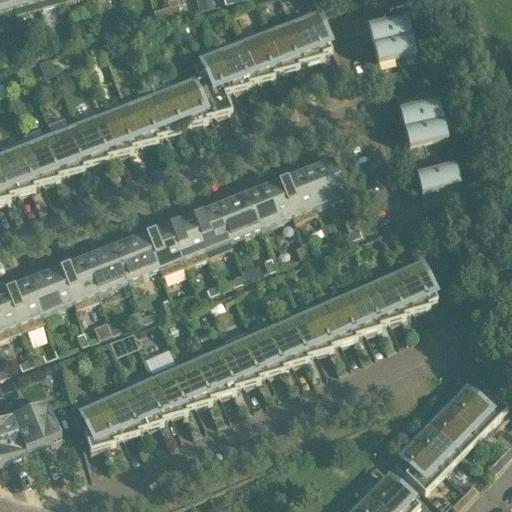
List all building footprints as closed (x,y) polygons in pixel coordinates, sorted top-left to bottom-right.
[(0,0),(0,18),(13,15),(14,14),(9,0),(0,0)] [(15,21),(40,15),(35,0),(9,0),(14,14),(13,15),(15,21)] [(35,0),(40,15),(64,8),(61,0),(35,0)] [(61,0),(64,8),(89,1),(88,0),(61,0)] [(200,16),(213,13),(209,0),(205,0),(196,2),(200,16)] [(225,9),(238,6),(235,0),(230,0),(223,2),(225,9)] [(169,12),(173,24),(182,22),(176,3),(168,6),(169,12)] [(142,24),(144,31),(157,28),(155,21),(142,24)] [(125,37),(132,35),(129,22),(122,24),(125,37)] [(318,22),(292,32),(306,69),(324,65),(323,62),(332,58),(318,24),(318,22)] [(372,52),(411,41),(406,22),(367,33),(372,52)] [(299,71),(306,69),(292,32),(267,42),(282,79),(299,74),(299,71)] [(87,47),(100,43),(98,36),(85,40),(87,47)] [(416,60),(411,41),(372,52),(377,71),(416,60)] [(267,42),(243,51),(257,88),(275,84),(274,81),(282,79),(267,42)] [(74,43),(61,46),(63,54),(76,50),(74,43)] [(36,53),(38,60),(51,57),(49,50),(36,53)] [(16,53),(20,65),(27,63),(23,51),(16,53)] [(87,62),(85,54),(84,51),(76,53),(79,64),(87,62)] [(249,90),(257,88),(243,51),(218,61),(232,98),(250,94),(249,90)] [(66,63),(76,60),(75,53),(64,56),(66,63)] [(193,70),(200,87),(214,124),(232,119),(224,100),(232,98),(218,61),(193,70)] [(44,77),(53,74),(49,64),(40,67),(44,77)] [(24,71),(16,73),(15,73),(20,84),(28,81),(24,71)] [(189,133),(175,96),(170,82),(161,85),(167,100),(150,106),(165,143),(183,138),(182,135),(189,133)] [(206,126),(214,124),(200,87),(175,96),(189,133),(207,129),(206,126)] [(147,98),(123,107),(140,152),(158,148),(157,145),(165,143),(150,106),(147,98)] [(123,107),(98,117),(116,162),(134,158),(133,154),(140,152),(123,107)] [(403,136),(442,126),(437,107),(398,117),(403,136)] [(77,135),(91,172),(109,167),(108,164),(116,162),(98,117),(73,126),(77,135)] [(49,136),(67,181),(84,177),(84,173),(91,172),(77,135),(73,126),(65,129),(64,125),(48,132),(49,136)] [(442,126),(403,136),(409,156),(448,145),(442,126)] [(23,141),(24,145),(42,191),(60,186),(59,183),(67,181),(49,136),(41,139),(39,135),(23,141)] [(0,155),(18,200),(35,196),(34,193),(42,191),(24,145),(0,155)] [(18,200),(0,155),(0,154),(0,208),(11,205),(10,202),(18,200)] [(332,164),(300,177),(315,214),(346,202),(332,164)] [(455,172),(416,182),(421,202),(460,191),(455,172)] [(318,221),(315,214),(300,177),(277,186),(292,223),(291,224),(294,230),(318,221)] [(277,186),(246,199),(260,236),(291,224),(292,223),(277,186)] [(229,248),(260,236),(246,199),(214,211),(229,248)] [(214,211),(191,220),(208,264),(232,255),(229,248),(214,211)] [(185,274),(208,264),(191,220),(168,230),(185,274)] [(347,239),(350,246),(362,241),(354,222),(344,226),(349,238),(347,239)] [(168,230),(144,239),(159,276),(158,276),(161,283),(185,274),(168,230)] [(128,289),(158,276),(159,276),(144,239),(113,251),(128,289)] [(316,251),(318,258),(331,254),(328,247),(316,251)] [(300,265),(307,263),(302,250),(295,253),(300,265)] [(96,301),(97,301),(128,289),(113,251),(82,264),(96,301)] [(269,278),(276,275),(271,263),(264,266),(269,278)] [(73,310),(75,317),(99,308),(97,301),(96,301),(82,264),(58,273),(73,310)] [(422,272),(396,283),(412,319),(430,314),(429,311),(437,307),(432,296),(422,272)] [(42,322),(73,310),(58,273),(27,285),(42,323),(42,322)] [(250,273),(240,276),(242,281),(245,287),(254,284),(250,273)] [(230,285),(232,292),(245,287),(242,281),(230,285)] [(405,321),(412,319),(396,283),(372,293),(388,330),(406,325),(405,321)] [(45,329),(42,322),(42,323),(27,285),(4,295),(21,339),(45,329)] [(206,295),(209,302),(221,297),(219,290),(206,295)] [(348,304),(364,340),(381,335),(380,332),(388,330),(372,293),(348,304)] [(0,346),(21,339),(4,295),(0,296),(0,346)] [(186,311),(198,306),(195,299),(183,304),(186,311)] [(168,318),(174,316),(174,315),(170,303),(163,306),(168,318)] [(356,342),(364,340),(348,304),(324,314),(340,351),(357,346),(356,342)] [(324,314),(300,325),(316,361),(333,356),(332,353),(340,351),(324,314)] [(308,364),(316,361),(300,325),(275,335),(291,372),(309,367),(308,364)] [(117,326),(108,329),(112,340),(121,336),(117,326)] [(100,345),(112,340),(108,329),(107,327),(94,332),(100,345)] [(284,374),(291,372),(275,335),(251,346),(267,382),(285,377),(284,374)] [(77,340),(82,352),(89,349),(84,337),(77,340)] [(223,348),(243,393),(260,388),(259,385),(267,382),(251,346),(247,337),(223,348)] [(131,340),(121,343),(124,351),(134,347),(131,340)] [(235,395),(243,393),(223,348),(199,358),(219,403),(236,398),(235,395)] [(199,358),(175,369),(195,414),(212,409),(211,406),(219,403),(199,358)] [(31,364),(34,371),(45,367),(42,360),(31,364)] [(19,369),(22,376),(34,371),(31,364),(19,369)] [(0,370),(0,373),(4,383),(11,380),(6,368),(0,370)] [(187,416),(195,414),(175,369),(151,379),(171,425),(188,419),(187,416)] [(163,427),(171,425),(151,379),(126,390),(130,399),(130,398),(146,435),(164,430),(163,427)] [(0,391),(0,392),(3,400),(15,395),(12,387),(0,391)] [(448,416),(478,445),(508,414),(484,397),(477,405),(468,395),(448,416)] [(138,437),(146,435),(130,398),(130,399),(106,409),(122,446),(139,441),(138,437)] [(114,448),(122,446),(106,409),(102,400),(78,411),(89,436),(84,438),(90,458),(115,451),(114,448)] [(47,408),(11,422),(26,459),(61,446),(47,408)] [(478,445),(448,416),(431,433),(461,462),(478,445)] [(0,469),(26,459),(11,422),(0,426),(0,469)] [(444,479),(461,462),(431,433),(414,450),(444,479)] [(394,470),(424,500),(444,479),(414,450),(394,470)] [(497,464),(503,471),(511,461),(511,454),(509,452),(497,464)] [(503,471),(497,464),(488,473),(495,480),(503,471)] [(370,503),(378,511),(419,511),(389,483),(370,503)] [(464,498),(470,505),(479,496),(472,490),(464,498)] [(451,511),(452,511),(462,511),(470,505),(464,498),(451,511)] [(378,511),(370,503),(361,511),(378,511)]
